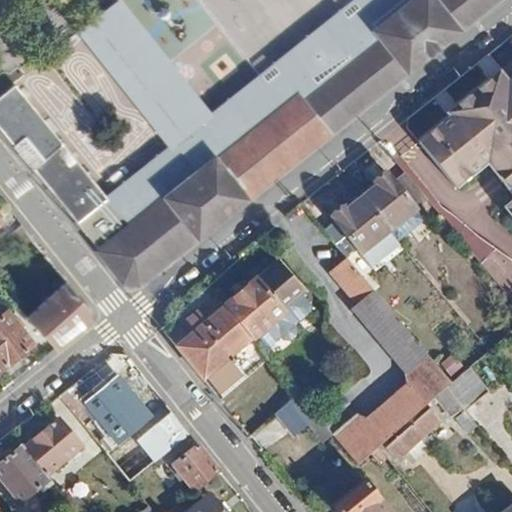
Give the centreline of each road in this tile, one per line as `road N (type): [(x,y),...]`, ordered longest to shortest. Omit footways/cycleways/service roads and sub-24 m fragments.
road 1 (residential): [(511,7),(123,317)]
road 2 (residential): [(277,511),(123,317)]
road 3 (unknown): [(277,218),(361,338),(365,371),(348,399)]
road 4 (residential): [(123,317),(0,164)]
road 5 (residential): [(123,317),(0,414)]
